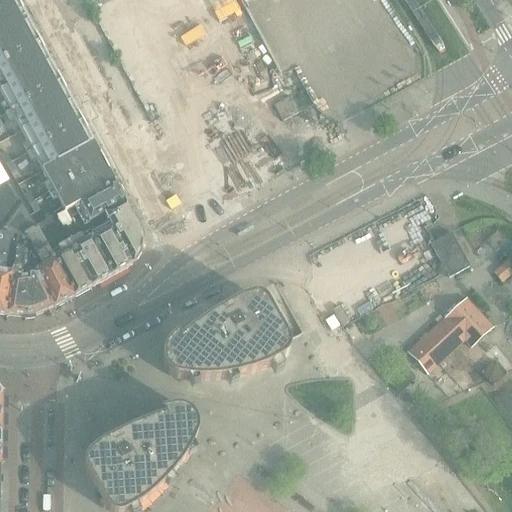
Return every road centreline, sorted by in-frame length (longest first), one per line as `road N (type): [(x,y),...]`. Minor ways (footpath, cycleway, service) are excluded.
road 1 (residential): [(511,78),(185,252)]
road 2 (residential): [(201,283),(511,119)]
road 3 (residential): [(185,252),(43,0)]
road 4 (residential): [(42,350),(39,511)]
